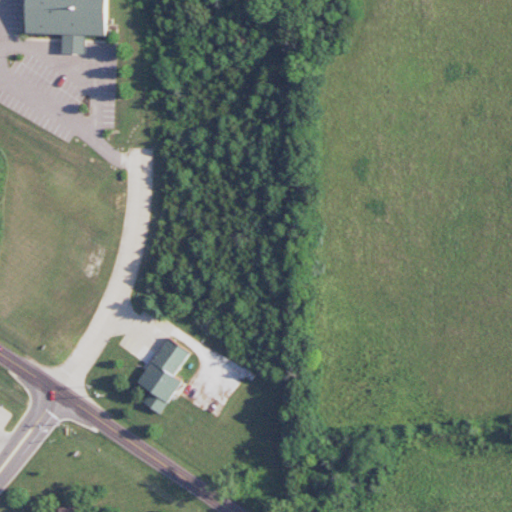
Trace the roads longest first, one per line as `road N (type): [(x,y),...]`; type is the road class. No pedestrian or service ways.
road 1 (secondary): [(0,359),(226,511)]
road 2 (residential): [(141,174),(125,274),(57,396)]
